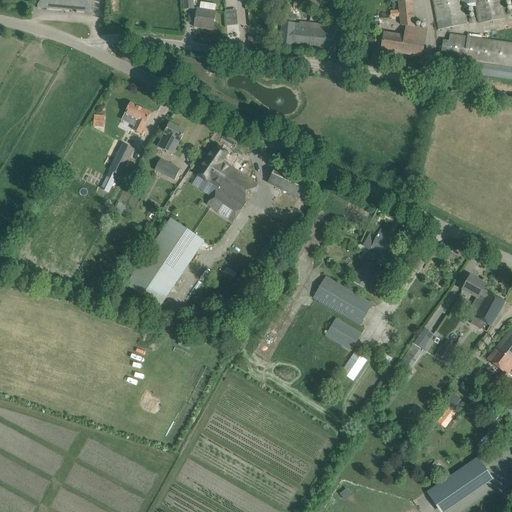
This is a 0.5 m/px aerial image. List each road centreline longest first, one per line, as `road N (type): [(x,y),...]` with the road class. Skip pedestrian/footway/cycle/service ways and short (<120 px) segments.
road 1 (unclassified): [(511,261),(87,48)]
road 2 (unclassified): [(440,82),(128,38),(87,48)]
